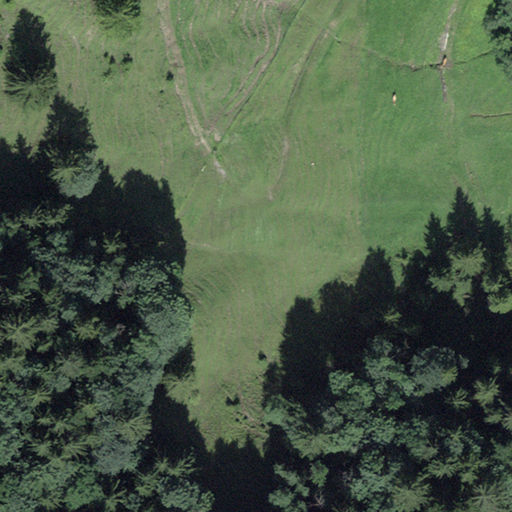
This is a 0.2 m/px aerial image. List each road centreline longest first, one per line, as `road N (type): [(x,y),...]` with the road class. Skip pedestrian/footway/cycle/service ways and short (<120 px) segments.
road 1 (track): [(164,0),(194,125),(233,194),(256,207),(274,192),(298,86),(345,0)]
road 2 (track): [(461,0),(447,66),(454,155),(479,241),(483,295),(511,342)]
